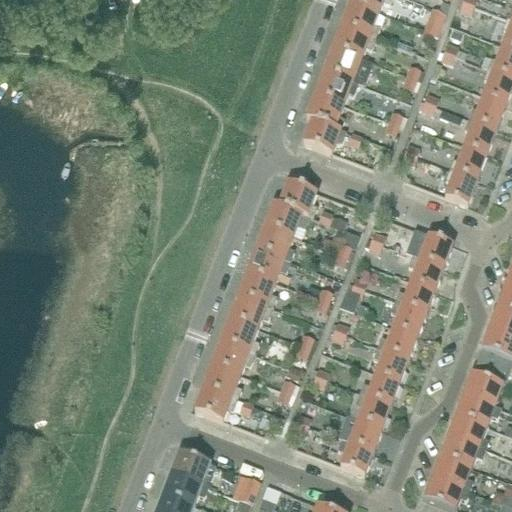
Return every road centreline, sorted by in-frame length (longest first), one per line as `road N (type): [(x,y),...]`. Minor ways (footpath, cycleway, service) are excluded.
road 1 (residential): [(161,429),(264,156)]
road 2 (residential): [(486,240),(387,511)]
road 3 (residential): [(386,511),(161,429)]
road 4 (residential): [(486,240),(264,156)]
road 5 (residential): [(264,156),(324,0)]
